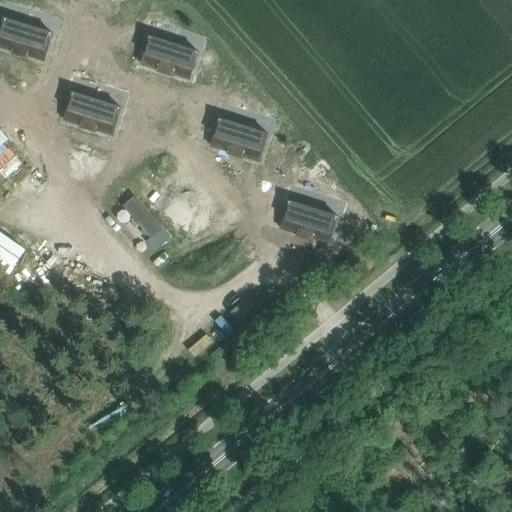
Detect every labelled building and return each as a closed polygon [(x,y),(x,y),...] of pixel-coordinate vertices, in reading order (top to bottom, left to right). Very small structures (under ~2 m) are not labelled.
[(0,33),(0,46),(45,60),(53,33),(5,18),(0,33)] [(151,36),(142,63),(190,79),(199,52),(151,36)] [(113,135),(122,108),(74,92),(65,119),(113,135)] [(221,119),(212,146),(260,161),(269,134),(221,119)] [(0,146),(8,140),(0,130),(0,146)] [(132,194),(119,205),(148,236),(161,225),(132,194)] [(330,243),(339,216),(290,201),(282,228),(330,243)] [(26,250),(0,231),(0,257),(14,267),(26,250)]
